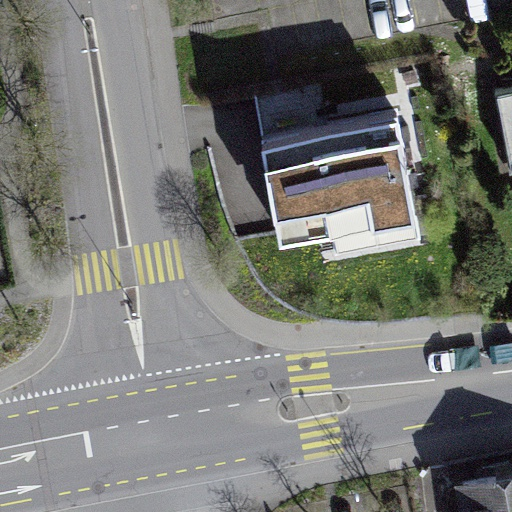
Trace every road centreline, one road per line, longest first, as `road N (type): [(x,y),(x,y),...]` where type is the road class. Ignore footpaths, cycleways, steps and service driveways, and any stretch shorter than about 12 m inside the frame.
road 1 (residential): [(85,0),(150,419)]
road 2 (primary): [(511,369),(150,419)]
road 3 (primary): [(150,419),(0,453)]
